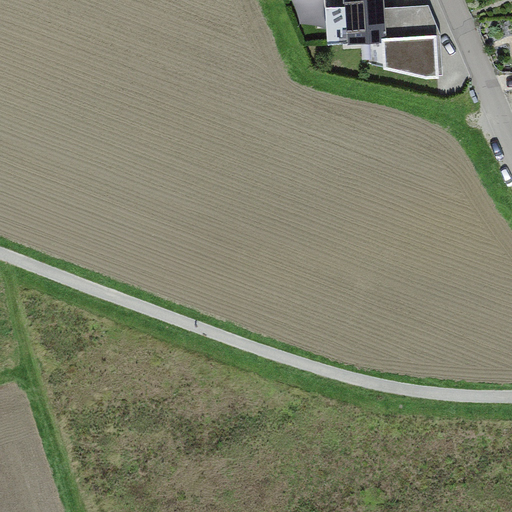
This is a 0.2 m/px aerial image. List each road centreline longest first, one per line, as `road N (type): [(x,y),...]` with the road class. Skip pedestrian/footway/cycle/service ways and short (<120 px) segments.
road 1 (track): [(511,396),(378,388),(0,256)]
road 2 (residential): [(511,144),(452,0)]
